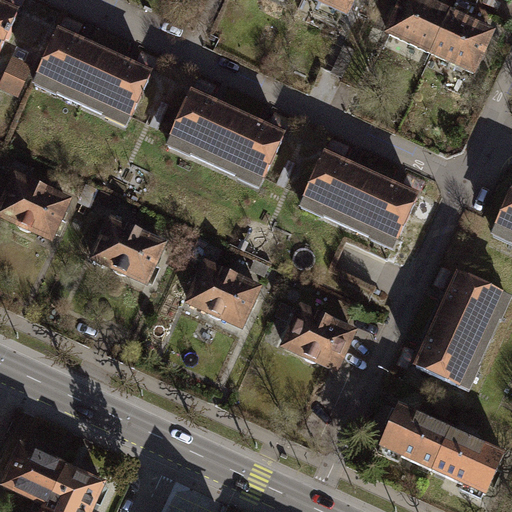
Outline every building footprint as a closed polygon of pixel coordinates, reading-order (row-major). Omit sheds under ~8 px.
[(312,0),(348,16),(354,0),(312,0)] [(412,0),(406,0),(391,36),(432,55),(449,16),(412,0)] [(0,54),(17,17),(0,8),(0,54)] [(449,16),(432,55),(476,75),(494,36),(449,16)] [(59,96),(83,107),(106,58),(61,36),(41,78),(62,88),(59,96)] [(111,111),(132,120),(151,79),(106,58),(83,107),(108,119),(111,111)] [(35,69),(14,60),(0,93),(0,95),(20,104),(35,69)] [(193,158),(217,169),(240,120),(195,98),(175,140),(196,150),(193,158)] [(170,109),(162,105),(152,127),(160,131),(170,109)] [(245,173),(266,182),(285,141),(240,120),(217,169),(242,181),(245,173)] [(326,220),(350,231),(374,182),(328,160),(308,202),(330,212),(326,220)] [(74,206),(17,179),(0,215),(0,227),(52,252),(74,206)] [(379,235),(400,244),(419,203),(374,182),(350,231),(375,243),(379,235)] [(511,199),(499,227),(511,233),(511,199)] [(170,249),(109,222),(89,267),(150,294),(170,249)] [(264,290),(209,265),(188,311),(243,336),(264,290)] [(491,317),(501,296),(459,278),(438,323),(488,346),(499,321),(491,317)] [(359,335),(302,308),(281,352),(338,379),(359,335)] [(477,370),(488,346),(438,323),(417,368),(459,388),(469,366),(477,370)] [(433,472),(451,434),(400,411),(382,449),(433,472)] [(485,496),(503,457),(451,434),(433,472),(485,496)] [(64,470),(23,451),(5,489),(47,508),(64,470)] [(64,470),(47,508),(45,511),(94,511),(105,489),(64,470)]
